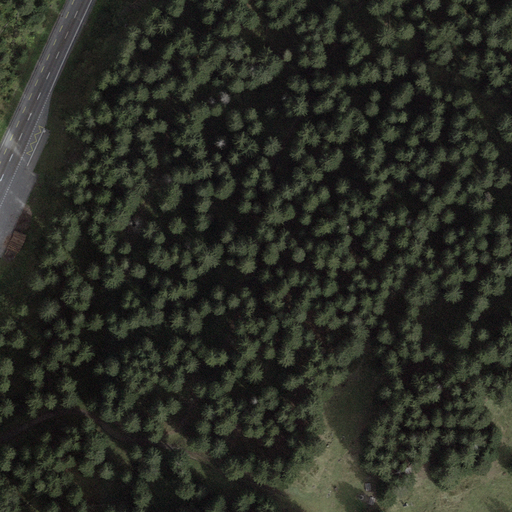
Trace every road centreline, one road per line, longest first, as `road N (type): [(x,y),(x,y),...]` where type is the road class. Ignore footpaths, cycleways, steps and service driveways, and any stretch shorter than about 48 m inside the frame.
road 1 (primary): [(0,181),(82,0)]
road 2 (track): [(0,438),(75,410),(139,445)]
